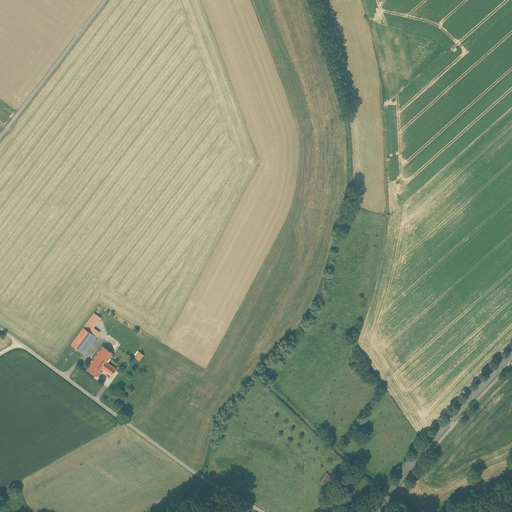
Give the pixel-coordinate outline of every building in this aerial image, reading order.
[(94,312),(83,327),(96,336),(99,333),(93,328),(101,317),(94,312)] [(83,327),(71,344),(80,350),(82,347),(84,344),(87,340),(91,343),(96,336),(83,327)] [(116,369),(106,362),(113,353),(103,346),(93,359),(103,366),(102,367),(102,368),(112,375),(116,369)] [(103,366),(93,359),(86,368),(96,375),(102,368),(102,367),(103,366)] [(326,474),(320,482),(324,485),(330,477),(326,474)]
